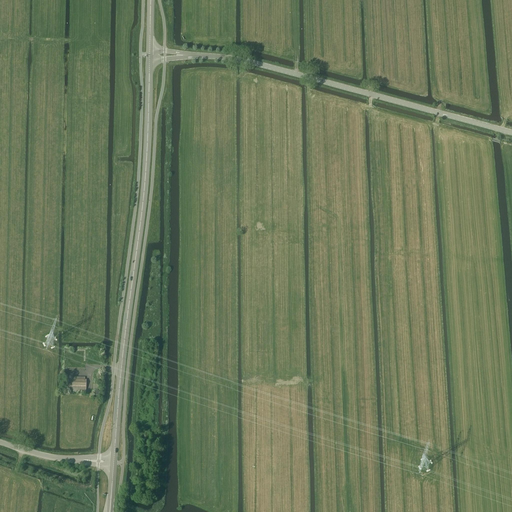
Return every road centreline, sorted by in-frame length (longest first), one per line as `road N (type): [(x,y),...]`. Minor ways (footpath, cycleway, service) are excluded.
road 1 (tertiary): [(113,462),(149,54)]
road 2 (unclassified): [(511,133),(251,63),(181,55)]
